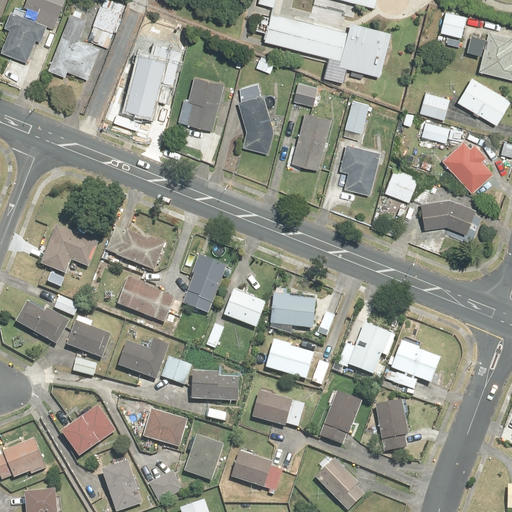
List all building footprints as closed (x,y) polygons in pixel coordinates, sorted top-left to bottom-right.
[(27,0),(25,7),(58,18),(64,0),(27,0)] [(287,0),(256,0),(256,1),(285,8),(287,0)] [(391,0),(329,0),(388,14),(391,0)] [(101,6),(92,32),(111,39),(121,13),(101,6)] [(347,31),(264,11),(255,44),(377,74),(387,33),(349,24),(347,31)] [(47,25),(10,12),(4,28),(9,30),(0,53),(27,63),(36,40),(40,42),(47,25)] [(70,14),(47,70),(65,77),(67,72),(88,80),(100,48),(78,40),(86,20),(70,14)] [(460,37),(465,19),(445,14),(440,32),(460,37)] [(511,40),(511,37),(488,31),(478,72),(511,80),(511,45),(511,40)] [(175,48),(150,41),(134,105),(159,111),(175,48)] [(224,84),(194,77),(188,102),(192,103),(187,126),(213,132),(224,84)] [(510,101),(471,78),(457,102),(496,125),(510,101)] [(317,88),(297,83),(293,101),(312,106),(317,88)] [(449,101),(425,92),(418,112),(442,121),(449,101)] [(238,102),(245,131),(242,147),(268,154),(273,132),(263,95),(238,102)] [(369,104),(352,100),(346,130),(363,134),(369,104)] [(332,120),(304,113),(292,164),(319,171),(332,120)] [(414,116),(404,114),(401,134),(410,135),(414,116)] [(464,140),(464,129),(423,123),(420,138),(446,144),(448,140),(464,140)] [(463,141),(442,161),(471,193),(493,173),(482,161),(486,158),(474,144),(470,148),(463,141)] [(511,144),(503,143),(501,155),(511,156),(511,144)] [(380,153),(346,144),(339,171),(348,173),(344,189),(370,196),(380,153)] [(430,173),(433,164),(421,160),(418,169),(430,173)] [(418,178),(394,168),(384,193),(408,203),(418,178)] [(466,235),(476,210),(449,199),(420,203),(424,230),(444,227),(466,235)] [(105,253),(154,272),(165,243),(117,224),(105,253)] [(55,227),(40,266),(66,275),(71,262),(88,268),(98,243),(55,227)] [(226,267),(198,256),(192,274),(193,275),(182,305),(208,314),(226,267)] [(128,277),(117,305),(165,323),(175,295),(128,277)] [(233,291),(223,316),(256,328),(265,303),(233,291)] [(316,298),(273,293),(270,325),(313,329),(316,298)] [(27,302),(15,323),(57,346),(70,322),(47,309),(45,312),(27,302)] [(334,315),(325,312),(317,333),(327,337),(334,315)] [(75,321),(66,346),(102,359),(111,334),(75,321)] [(225,328),(214,324),(205,345),(215,350),(225,328)] [(391,334),(364,324),(348,366),(374,375),(381,355),(383,355),(391,334)] [(126,341),(117,367),(156,380),(169,345),(152,339),(149,349),(126,341)] [(273,340),(265,369),(306,381),(314,352),(273,340)] [(401,341),(390,369),(430,384),(440,358),(419,350),(419,348),(401,341)] [(192,365),(168,357),(161,377),(185,386),(192,365)] [(71,372),(93,378),(97,363),(74,358),(71,372)] [(329,365),(319,361),(311,382),(321,386),(329,365)] [(192,372),(191,400),(238,402),(239,378),(218,377),(218,373),(192,372)] [(258,392),(251,418),(285,427),(292,401),(258,392)] [(362,402),(337,392),(320,437),(345,446),(362,402)] [(402,401),(375,406),(382,452),(410,448),(402,401)] [(234,405),(218,404),(217,412),(234,412),(234,405)] [(97,406),(60,433),(78,458),(115,431),(97,406)] [(187,420),(150,409),(142,438),(179,449),(187,420)] [(226,423),(229,416),(210,410),(207,418),(226,423)] [(196,435),(184,472),(212,482),(224,445),(196,435)] [(47,469),(35,438),(2,451),(3,454),(0,455),(0,479),(1,481),(12,477),(13,479),(30,472),(31,475),(47,469)] [(238,452),(230,478),(264,488),(272,463),(238,452)] [(334,459),(314,478),(347,511),(365,495),(357,486),(358,484),(334,459)] [(128,461),(100,471),(114,511),(119,511),(143,504),(128,461)] [(183,490),(173,470),(148,483),(159,503),(183,490)] [(56,511),(55,490),(24,493),(25,511),(56,511)] [(208,511),(204,500),(179,508),(180,511),(208,511)]
